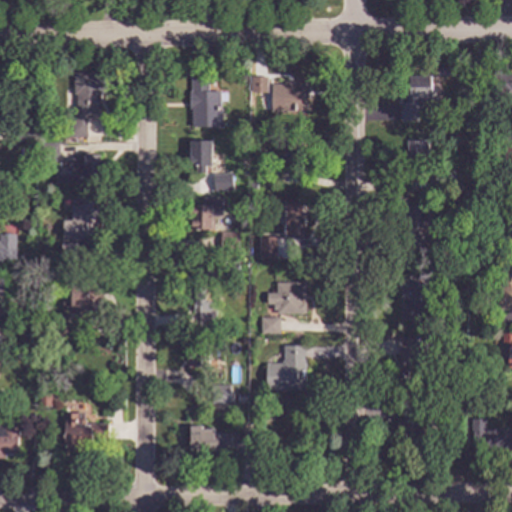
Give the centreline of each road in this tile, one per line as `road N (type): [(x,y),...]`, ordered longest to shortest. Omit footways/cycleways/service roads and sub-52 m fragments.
road 1 (residential): [(511,491),(0,498)]
road 2 (residential): [(511,30),(0,36)]
road 3 (residential): [(352,511),(351,0)]
road 4 (residential): [(141,511),(145,35)]
